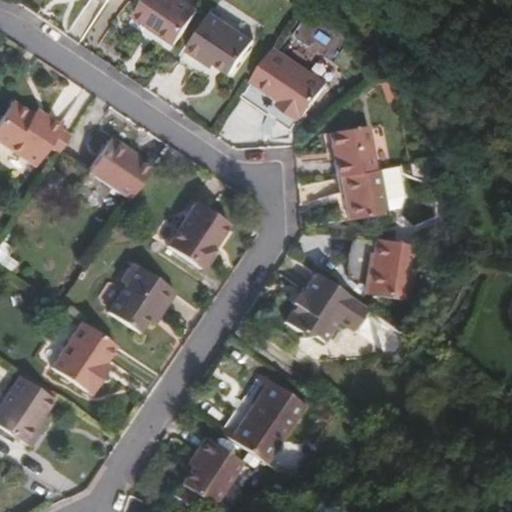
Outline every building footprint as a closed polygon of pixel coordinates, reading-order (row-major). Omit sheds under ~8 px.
[(173,39),(197,6),(187,0),(137,0),(131,10),(173,39)] [(183,45),(199,57),(209,64),(212,59),(227,69),(250,37),(209,8),(183,45)] [(321,72),(268,39),(247,72),(276,91),(274,95),(280,99),(294,108),(297,104),(300,106),(321,72)] [(58,129),(41,119),(45,113),(15,93),(0,114),(0,142),(33,164),(58,129)] [(374,165),(365,122),(327,130),(336,174),(340,173),(374,165)] [(151,169),(137,159),(138,156),(110,138),(87,172),(130,200),(151,169)] [(390,207),(381,164),(374,165),(340,173),(349,216),(390,207)] [(205,265),(235,221),(201,196),(169,241),(205,265)] [(412,296),(418,242),(357,235),(349,280),(370,291),(412,296)] [(155,320),(165,306),(178,288),(134,258),(122,275),(127,279),(108,307),(138,329),(148,315),(155,320)] [(354,327),(369,305),(314,270),(303,286),(299,284),(289,299),(293,302),(283,318),(299,328),(300,335),(314,332),(325,339),(339,318),(354,327)] [(105,363),(115,347),(81,324),(50,369),(91,397),(111,368),(105,363)] [(271,462),(310,403),(262,371),(223,431),(271,462)] [(0,430),(27,449),(40,431),(47,421),(41,417),(51,402),(31,389),(17,379),(0,404),(0,430)] [(196,466),(184,484),(177,495),(200,509),(206,499),(217,506),(246,460),(207,436),(189,462),(196,466)]
